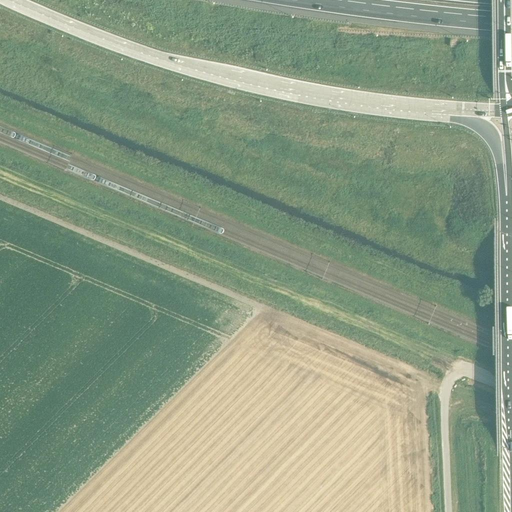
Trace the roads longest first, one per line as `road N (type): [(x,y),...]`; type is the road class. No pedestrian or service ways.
road 1 (motorway): [(17,0),(216,72),(431,110)]
road 2 (motorway): [(295,0),(511,25)]
road 3 (primary): [(509,195),(511,402)]
road 4 (motorway): [(431,110),(490,134),(509,195)]
